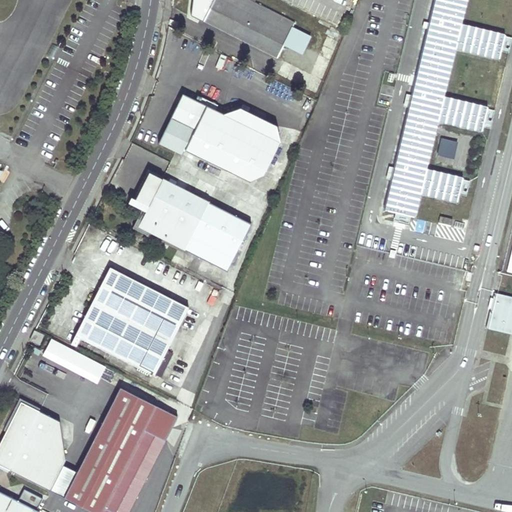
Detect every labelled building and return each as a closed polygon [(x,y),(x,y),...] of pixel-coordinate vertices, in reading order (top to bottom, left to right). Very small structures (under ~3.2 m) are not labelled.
[(194,16),(253,46),(255,43),(267,49),(265,52),(278,58),(295,23),(249,0),(198,0),(201,2),(194,16)] [(486,104),(442,94),(454,46),(497,56),(499,49),(507,50),(510,35),(503,33),(503,31),(460,21),(464,0),(433,0),(384,207),(394,210),(392,217),(407,221),(409,214),(413,215),(419,191),(455,200),(457,192),(465,193),(468,178),(461,176),(461,175),(425,166),(436,118),(480,129),(481,124),(488,126),(493,108),(486,106),(486,104)] [(267,49),(255,43),(253,46),(265,52),(267,49)] [(228,177),(240,151),(171,118),(159,144),(228,177)] [(454,158),(458,142),(440,138),(437,154),(454,158)] [(150,206),(147,212),(139,226),(150,232),(164,239),(166,236),(174,240),(172,243),(184,249),(191,235),(193,235),(209,202),(149,172),(136,199),(150,206)] [(230,272),(253,225),(209,202),(193,235),(191,235),(184,249),(230,272)] [(139,226),(147,212),(143,210),(134,228),(148,236),(150,232),(139,226)] [(154,376),(189,308),(111,267),(76,335),(154,376)] [(511,331),(511,293),(494,290),(492,289),(484,325),(487,326),(509,331),(511,331)] [(44,335),(35,331),(32,337),(30,340),(40,344),(44,335)] [(98,383),(107,366),(50,338),(42,356),(98,383)] [(107,505),(121,511),(128,511),(178,416),(120,387),(82,461),(119,480),(107,505)] [(70,486),(107,505),(119,480),(82,461),(70,486)] [(39,511),(40,511),(0,491),(0,511),(39,511)]
